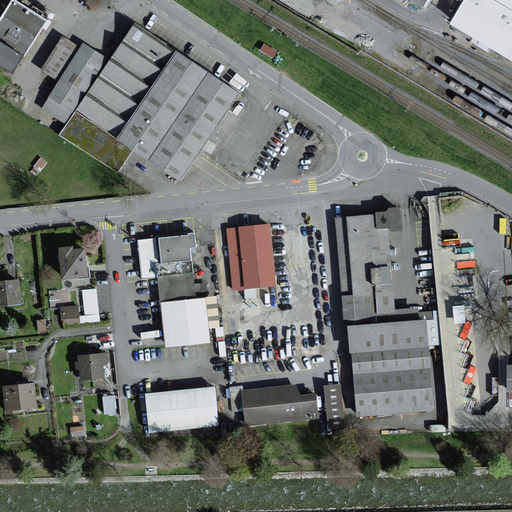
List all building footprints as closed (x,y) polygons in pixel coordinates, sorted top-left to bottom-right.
[(51,20),(18,0),(14,0),(0,22),(0,61),(18,73),(51,20)] [(345,5),(336,0),(281,0),(331,29),(345,5)] [(511,0),(467,0),(454,23),(511,57),(511,0)] [(180,55),(136,26),(112,61),(85,43),(82,47),(65,36),(43,70),(60,82),(41,110),(67,127),(61,136),(126,180),(143,156),(183,182),(244,92),(182,51),(180,55)] [(375,214),(335,217),(343,320),(347,320),(350,353),(352,353),(357,416),(434,410),(429,345),(441,344),(438,311),(419,312),(419,308),(395,310),(389,229),(392,231),(402,230),(400,209),(398,207),(389,208),(387,211),(375,212),(375,214)] [(271,226),(225,231),(232,291),(278,286),(271,226)] [(195,232),(137,239),(141,279),(158,278),(166,348),(210,342),(205,299),(196,300),(190,249),(196,248),(195,232)] [(77,245),(63,246),(65,279),(91,278),(89,248),(78,249),(77,245)] [(22,279),(0,281),(0,305),(24,304),(22,279)] [(78,305),(61,307),(62,325),(100,321),(96,288),(82,290),(85,315),(80,316),(78,305)] [(464,306),(453,307),(455,324),(466,323),(464,306)] [(107,354),(81,356),(83,382),(105,379),(104,367),(109,367),(107,354)] [(37,383),(5,386),(8,414),(39,411),(37,383)] [(341,384),(324,386),(329,432),(345,430),(341,384)] [(217,385),(146,394),(151,435),(222,426),(217,385)] [(301,395),(296,385),(242,390),(245,427),(319,419),(317,393),(301,395)] [(116,393),(104,394),(105,412),(116,412),(116,393)]
